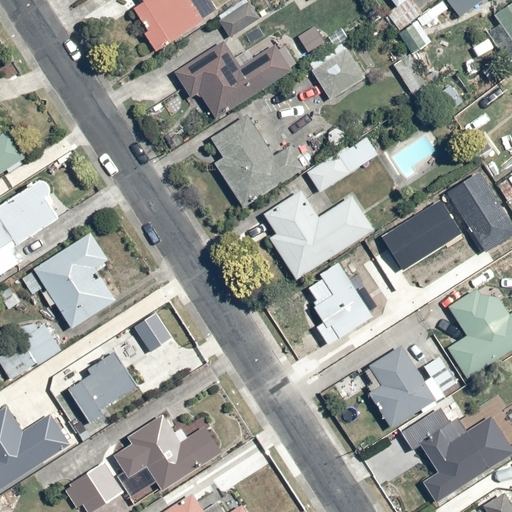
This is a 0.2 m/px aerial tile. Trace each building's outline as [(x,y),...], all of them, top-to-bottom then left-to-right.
[(155,51),(218,10),(211,0),(140,0),(142,2),(133,8),(142,22),(138,25),(155,51)] [(247,0),(242,0),(218,16),(231,37),(260,19),(247,0)] [(446,0),(459,17),(482,0),(446,0)] [(511,0),(506,0),(491,11),(511,42),(511,0)] [(428,44),(414,22),(402,29),(417,51),(428,44)] [(333,48),(317,23),(298,36),(314,61),(333,48)] [(214,117),(299,65),(288,47),(282,51),(274,37),(252,50),(256,56),(239,66),(223,39),(172,70),(189,98),(199,92),(214,117)] [(364,78),(345,48),(311,70),(331,100),(364,78)] [(306,169),(289,145),(275,154),(247,113),(209,139),(221,157),(212,163),(245,211),(306,169)] [(0,136),(0,173),(22,159),(5,133),(0,136)] [(379,154),(366,134),(307,173),(319,192),(379,154)] [(511,169),(506,161),(511,156),(511,140),(482,164),(498,185),(511,174),(511,169)] [(41,177),(33,182),(0,203),(0,275),(25,259),(16,245),(57,218),(45,199),(52,194),(41,177)] [(317,217),(300,190),(263,214),(276,234),(270,238),(295,278),(372,229),(350,196),(317,217)] [(33,270),(72,328),(115,300),(95,269),(110,260),(91,231),(33,270)] [(470,249),(449,263),(459,280),(481,266),(470,249)] [(319,274),(323,279),(308,289),(317,302),(312,305),(323,321),(315,327),(327,345),(372,316),(370,313),(380,306),(365,283),(355,290),(337,262),(319,274)] [(443,291),(431,272),(406,289),(398,278),(386,286),(406,316),(443,291)] [(489,298),(481,286),(449,308),(467,336),(447,349),(467,378),(511,348),(511,312),(508,315),(495,294),(489,298)] [(135,327),(152,352),(172,338),(155,313),(135,327)] [(40,365),(62,351),(45,327),(0,357),(0,363),(11,379),(36,362),(40,365)] [(456,383),(439,355),(422,366),(429,378),(423,382),(402,346),(365,369),(373,382),(365,387),(390,428),(420,410),(422,414),(447,399),(443,391),(456,383)] [(138,384),(117,351),(67,384),(91,422),(104,413),(102,409),(138,384)] [(455,415),(447,403),(400,433),(412,451),(420,446),(436,473),(421,482),(434,503),(511,454),(511,448),(510,446),(492,417),(466,433),(455,415)] [(0,490),(71,445),(51,415),(25,432),(7,405),(0,409),(0,490)] [(178,443),(162,416),(128,437),(132,443),(113,454),(124,472),(117,476),(135,505),(161,490),(220,453),(204,427),(178,443)] [(91,511),(123,492),(104,461),(63,487),(76,508),(82,504),(86,511),(91,511)] [(511,511),(511,500),(506,490),(481,504),(485,511),(511,511)] [(247,511),(243,504),(230,511),(225,511),(219,501),(204,509),(194,493),(164,511),(247,511)]
